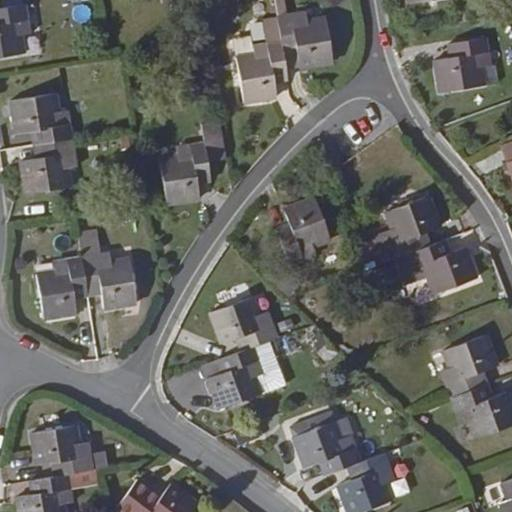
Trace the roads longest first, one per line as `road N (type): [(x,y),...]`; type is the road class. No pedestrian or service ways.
road 1 (residential): [(378,77),(274,151),(240,192),(207,234),(121,398)]
road 2 (residential): [(511,294),(484,226),(378,77)]
road 3 (residential): [(270,511),(121,398)]
road 4 (residential): [(121,398),(9,352)]
